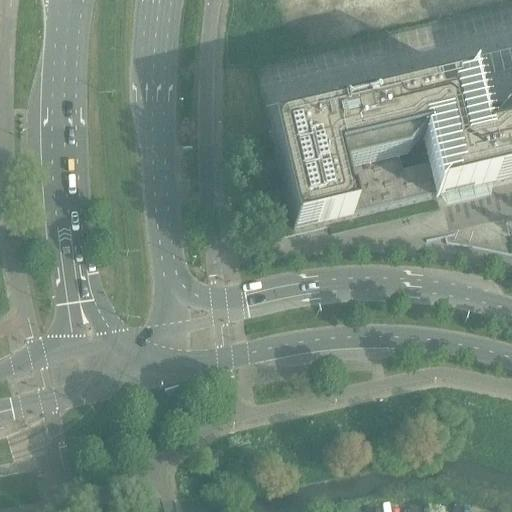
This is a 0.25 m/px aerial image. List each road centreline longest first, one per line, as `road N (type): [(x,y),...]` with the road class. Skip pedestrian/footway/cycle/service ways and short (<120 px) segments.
road 1 (tertiary): [(171,376),(398,340),(511,360)]
road 2 (tertiary): [(70,0),(63,145),(75,281)]
road 3 (tertiary): [(511,310),(404,287),(239,309)]
road 4 (tertiary): [(167,274),(153,103),(158,0)]
road 5 (tertiary): [(0,412),(171,376)]
